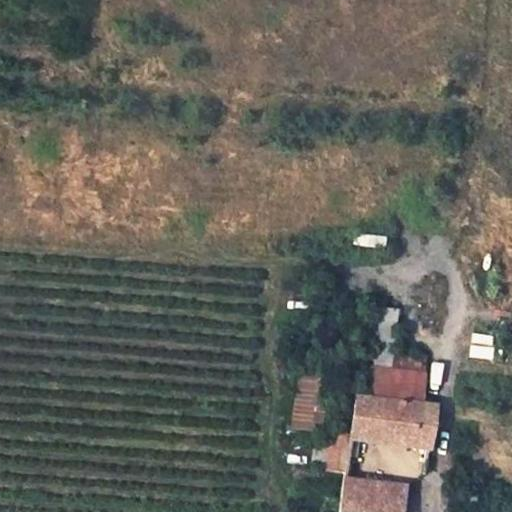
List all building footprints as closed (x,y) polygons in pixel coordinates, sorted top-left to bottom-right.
[(386,360),(393,312),(366,308),(358,370),(385,373),(386,360)] [(385,373),(419,377),(421,365),(386,360),(385,373)] [(416,406),(419,377),(385,373),(358,370),(354,398),(416,406)] [(316,429),(317,378),(291,378),(290,429),(316,429)] [(350,431),(403,437),(402,446),(426,450),(432,408),(416,406),(354,398),(350,431)] [(357,441),(402,446),(403,437),(350,431),(349,437),(349,440),(357,441)] [(349,437),(327,434),(321,470),(344,473),(347,453),(349,440),(349,437)] [(355,454),(357,441),(349,440),(347,453),(355,454)] [(337,511),(399,511),(403,490),(342,482),(337,511)] [(476,496),(469,494),(468,502),(474,504),(476,496)]
